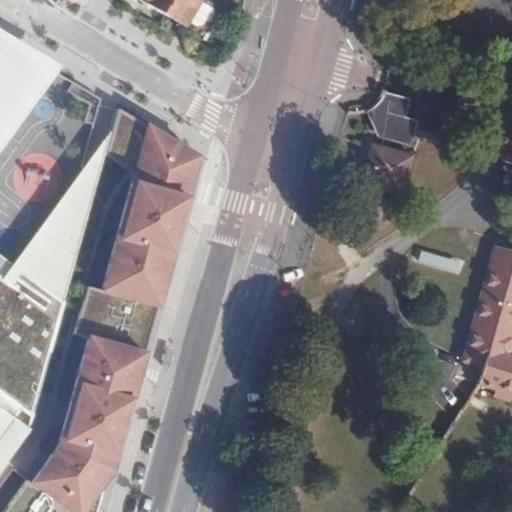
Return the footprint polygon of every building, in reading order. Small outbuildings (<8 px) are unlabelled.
[(139,0),(139,1),(161,14),(168,0),(139,0)] [(168,0),(161,14),(183,28),(186,24),(198,3),(199,0),(168,0)] [(211,11),(198,3),(186,24),(194,29),(201,27),(211,11)] [(0,100),(32,57),(0,38),(0,399),(14,410),(0,429),(0,467),(24,434),(57,316),(42,305),(50,295),(16,270),(5,285),(0,281),(0,100)] [(86,89),(72,81),(65,92),(87,105),(82,123),(92,126),(100,98),(86,89)] [(376,98),(368,110),(389,146),(407,150),(413,126),(401,123),(406,106),(376,98)] [(197,157),(117,108),(104,154),(136,173),(103,291),(85,286),(72,333),(86,337),(67,404),(61,428),(56,446),(44,462),(29,482),(26,480),(2,511),(78,511),(109,472),(197,157)] [(408,161),(368,150),(357,190),(397,201),(408,161)] [(511,321),(511,250),(483,243),(455,358),(475,363),(471,381),(511,393),(511,357),(504,354),(511,321)] [(67,404),(59,401),(52,426),(61,428),(67,404)] [(22,477),(26,480),(29,482),(44,462),(37,456),(22,477)]
